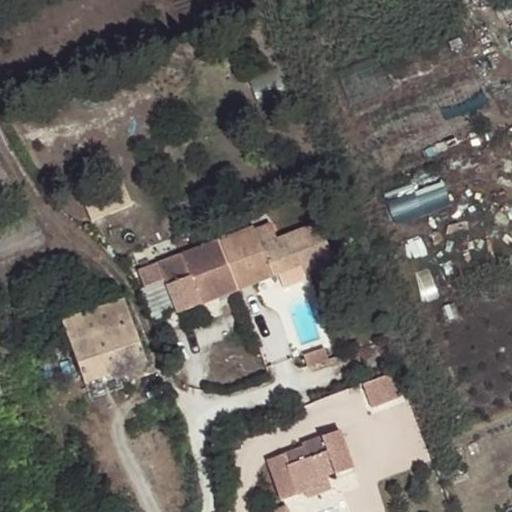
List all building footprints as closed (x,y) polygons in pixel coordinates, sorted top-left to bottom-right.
[(443,170),(387,190),(399,222),(455,202),(443,170)] [(121,188),(86,202),(91,217),(127,204),(121,188)] [(253,228),(219,241),(237,290),(278,274),(299,265),(302,272),(333,262),(318,224),(277,240),(270,223),(254,230),(253,228)] [(237,290),(219,241),(138,272),(144,288),(166,281),(176,308),(178,311),(237,290)] [(304,278),(302,272),(299,265),(278,274),(282,286),(304,278)] [(166,281),(144,288),(140,290),(151,318),(176,308),(166,281)] [(124,301),(95,310),(118,371),(147,361),(124,301)] [(118,371),(95,310),(62,321),(84,382),(118,371)] [(390,375),(362,384),(366,403),(394,396),(390,375)] [(294,458),(292,451),(267,460),(281,499),(305,491),(303,485),(325,477),(333,473),(335,475),(352,469),(351,465),(344,446),(339,431),(301,444),(303,447),(305,454),(294,458)] [(359,442),(344,446),(351,465),(365,460),(359,442)] [(303,447),(292,451),(294,458),(305,454),(303,447)] [(0,482),(0,504),(33,492),(25,471),(0,482)] [(303,485),(305,491),(306,496),(328,489),(325,477),(303,485)] [(266,510),(267,511),(292,511),(290,502),(266,510)]
